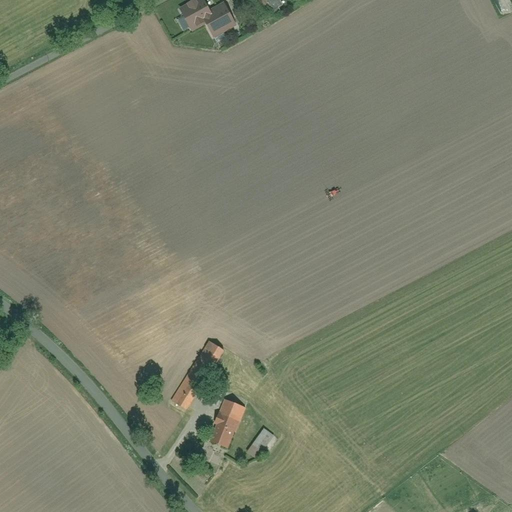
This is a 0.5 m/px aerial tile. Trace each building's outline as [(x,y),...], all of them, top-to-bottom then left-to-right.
[(208,0),(214,11),(234,0),(247,0),(258,21),(284,7),(280,0),(208,0)] [(209,344),(173,403),(189,413),(225,354),(209,344)] [(256,366),(242,379),(250,388),(264,374),(256,366)] [(227,403),(211,445),(229,451),(245,410),(227,403)] [(265,432),(253,447),(263,455),(275,441),(265,432)]
